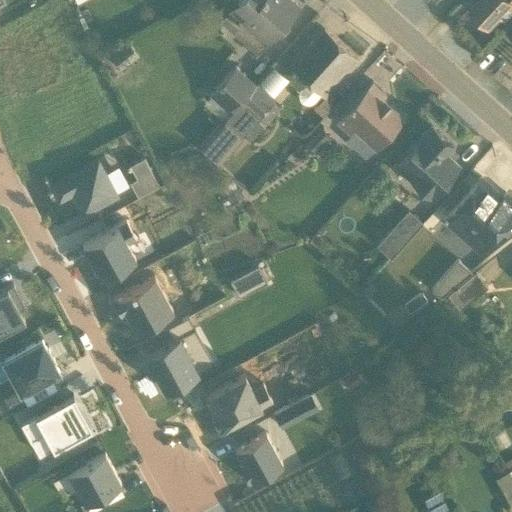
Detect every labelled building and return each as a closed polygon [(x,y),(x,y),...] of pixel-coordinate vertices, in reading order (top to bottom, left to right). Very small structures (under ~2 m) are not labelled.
[(255,55),(299,8),(289,0),(239,0),(219,22),(255,55)] [(511,0),(479,0),(470,10),(489,28),(500,16),(503,18),(511,8),(511,0)] [(357,61),(323,31),(282,77),(288,82),(299,91),(306,83),(323,98),(357,61)] [(282,77),(272,68),(256,86),(230,115),(201,149),(217,163),(242,134),(249,140),(277,108),(271,102),(288,82),(282,77)] [(230,115),(256,86),(234,68),(209,97),(230,115)] [(373,151),(402,118),(381,99),(385,95),(371,83),(335,123),(348,135),(351,132),(373,151)] [(332,106),(323,98),(312,110),(321,118),(332,106)] [(459,165),(446,153),(453,146),(429,125),(393,166),(429,198),(459,165)] [(329,138),(318,129),(304,144),(315,154),(329,138)] [(94,162),(50,186),(58,201),(70,194),(82,214),(113,197),(94,162)] [(501,197),(479,177),(469,188),(461,181),(441,204),(449,211),(441,220),(477,253),(500,228),(503,231),(511,221),(511,199),(504,193),(501,197)] [(229,184),(225,179),(218,184),(227,196),(219,201),(224,209),(243,197),(238,189),(236,190),(231,182),(229,184)] [(389,258),(421,222),(406,210),(375,245),(389,258)] [(81,244),(99,277),(134,259),(126,243),(135,238),(125,220),(81,244)] [(319,234),(310,244),(321,255),(331,245),(319,234)] [(457,262),(430,290),(438,298),(469,273),(457,262)] [(474,273),(447,295),(458,309),(486,287),(474,273)] [(124,312),(134,331),(172,311),(153,276),(111,299),(120,315),(124,312)] [(24,307),(12,284),(0,290),(0,333),(23,320),(18,311),(24,307)] [(197,372),(213,363),(206,350),(193,327),(142,354),(153,374),(152,375),(161,392),(197,372)] [(0,380),(0,387),(8,402),(20,395),(18,392),(58,371),(40,339),(1,360),(9,375),(0,380)] [(209,413),(218,429),(271,401),(253,369),(204,395),(213,411),(209,413)] [(85,431),(90,428),(81,410),(72,394),(62,400),(56,390),(35,401),(41,411),(19,424),(37,457),(85,431)] [(13,412),(0,417),(0,470),(2,476),(35,461),(13,412)] [(281,463),(264,431),(234,448),(242,462),(238,465),(247,481),(281,463)] [(120,482),(103,451),(66,472),(83,503),(120,482)] [(510,511),(511,511),(511,484),(510,481),(496,489),(509,511),(510,511)] [(444,511),(435,494),(421,502),(420,503),(425,511),(444,511)]
